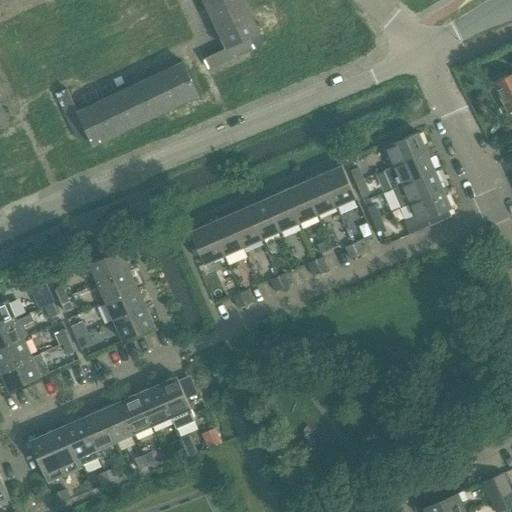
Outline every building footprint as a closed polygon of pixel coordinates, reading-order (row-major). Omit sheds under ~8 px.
[(218,0),(205,6),(215,27),(249,11),(244,0),(218,0)] [(249,11),(215,27),(225,49),(203,59),(208,70),(254,48),(249,38),(260,33),(249,11)] [(182,62),(162,72),(178,106),(198,96),(182,62)] [(162,72),(141,82),(157,116),(178,106),(162,72)] [(511,73),(493,83),(509,114),(511,112),(511,73)] [(141,82),(119,92),(136,126),(157,116),(141,82)] [(115,136),(98,102),(78,112),(67,90),(56,95),(77,140),(88,135),(93,146),(115,136)] [(119,92),(98,102),(115,136),(136,126),(119,92)] [(0,104),(0,127),(9,124),(0,104)] [(383,144),(392,167),(426,152),(418,133),(403,139),(402,136),(383,144)] [(385,170),(393,189),(434,171),(426,152),(392,167),(385,170)] [(342,166),(322,175),(336,207),(356,198),(342,166)] [(351,171),(356,183),(363,179),(358,168),(351,171)] [(401,207),(408,204),(442,189),(434,171),(393,189),(401,207)] [(322,175),(303,183),(317,215),(336,207),(322,175)] [(363,179),(356,183),(361,195),(369,191),(363,179)] [(303,183),(285,191),(299,223),(317,215),(303,183)] [(442,189),(408,204),(414,218),(405,222),(410,234),(451,216),(448,210),(451,209),(442,189)] [(285,191),(266,199),(280,231),(299,223),(285,191)] [(266,199),(247,208),(261,240),(280,231),(266,199)] [(367,208),(372,220),(380,217),(375,205),(367,208)] [(247,208),(229,216),(243,248),(261,240),(247,208)] [(229,216),(210,224),(224,256),(243,248),(229,216)] [(380,217),(372,220),(377,232),(385,229),(380,217)] [(224,256),(210,224),(190,233),(204,265),(224,256)] [(360,241),(353,244),(358,256),(365,253),(360,241)] [(328,242),(318,246),(321,255),(332,250),(328,242)] [(358,256),(353,244),(345,248),(350,259),(358,256)] [(89,264),(97,283),(129,269),(121,250),(89,264)] [(322,258),(315,261),(320,272),(327,269),(322,258)] [(320,272),(315,261),(308,264),(313,276),(320,272)] [(57,265),(48,269),(52,277),(60,273),(57,265)] [(97,283),(105,302),(137,288),(129,269),(97,283)] [(24,280),(23,281),(27,291),(28,290),(30,290),(45,283),(46,283),(41,273),(24,280)] [(285,274),(278,277),(283,289),(290,286),(285,274)] [(283,289),(278,277),(271,280),(276,292),(283,289)] [(55,289),(59,300),(67,297),(62,286),(55,289)] [(105,302),(114,321),(146,307),(137,288),(105,302)] [(248,290),(240,294),(245,305),(253,302),(248,290)] [(245,305),(240,294),(233,297),(238,308),(245,305)] [(67,297),(59,300),(64,312),(72,309),(67,297)] [(0,303),(0,325),(16,319),(7,300),(0,303)] [(54,302),(46,306),(51,318),(59,314),(54,302)] [(146,307),(114,321),(122,341),(154,327),(146,307)] [(0,325),(0,348),(24,338),(16,319),(0,325)] [(82,322),(71,327),(76,338),(87,333),(82,322)] [(66,329),(55,334),(60,345),(63,344),(70,340),(66,329)] [(87,333),(76,338),(81,349),(92,345),(87,333)] [(0,348),(0,370),(0,371),(32,357),(24,338),(0,348)] [(70,340),(63,344),(68,355),(75,352),(70,340)] [(32,357),(0,371),(9,391),(49,373),(41,354),(32,357)] [(176,377),(157,386),(170,417),(175,428),(195,419),(176,377)] [(157,386),(138,394),(152,425),(170,417),(157,386)] [(138,394),(119,402),(133,433),(152,425),(138,394)] [(119,402),(101,410),(114,441),(133,433),(119,402)] [(101,410),(82,418),(96,450),(114,441),(101,410)] [(82,418),(63,427),(77,458),(78,458),(81,465),(99,457),(96,450),(82,418)] [(63,427),(47,434),(65,475),(82,467),(81,465),(78,458),(77,458),(63,427)] [(209,447),(220,442),(214,428),(202,433),(209,447)] [(65,475),(47,434),(29,442),(26,444),(28,450),(32,448),(47,482),(65,475)] [(188,436),(180,439),(187,456),(195,453),(188,436)] [(180,439),(172,443),(176,453),(179,458),(180,460),(187,456),(180,439)] [(151,452),(143,455),(147,466),(155,462),(151,452)] [(147,466),(143,455),(135,459),(139,469),(147,466)] [(113,468),(105,472),(110,482),(118,478),(113,468)] [(110,482),(105,472),(97,475),(102,485),(110,482)] [(503,474),(494,478),(502,497),(511,493),(503,474)] [(0,502),(10,498),(0,475),(0,502)] [(483,483),(491,502),(502,497),(494,478),(483,483)] [(50,496),(54,506),(70,499),(66,489),(50,496)] [(463,491),(423,509),(424,511),(465,511),(461,501),(467,499),(463,491)] [(511,494),(511,493),(502,497),(506,508),(511,505),(511,494)] [(502,497),(491,502),(495,511),(497,511),(506,508),(502,497)]
